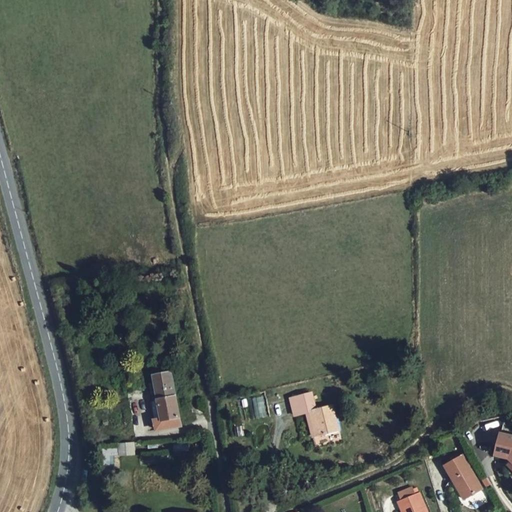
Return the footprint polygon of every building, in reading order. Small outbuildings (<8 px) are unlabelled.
[(178,418),(170,374),(151,378),(156,400),(153,402),(156,422),(153,423),(155,432),(180,427),(178,418)] [(307,413),(310,413),(315,411),(310,391),(302,393),(307,413)] [(294,417),(307,413),(302,393),(289,396),(294,417)] [(330,408),(315,411),(310,413),(316,438),(336,433),(330,408)] [(509,460),(511,462),(511,437),(500,435),(495,457),(509,460)] [(117,445),(102,445),(102,465),(113,465),(113,457),(116,457),(117,445)] [(119,455),(134,454),(133,445),(118,446),(119,455)] [(481,489),(463,458),(446,469),(464,500),(481,489)] [(399,493),(402,500),(415,495),(412,488),(399,493)] [(425,511),(419,494),(415,495),(402,500),(398,502),(401,511),(425,511)]
